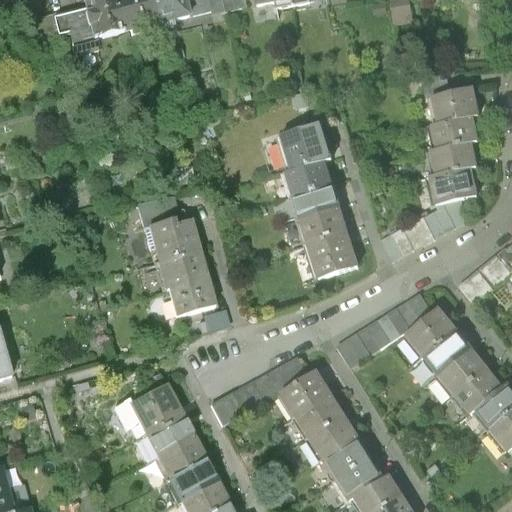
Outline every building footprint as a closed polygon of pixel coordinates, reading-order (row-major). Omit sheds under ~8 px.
[(118,0),(84,0),(87,10),(79,11),(83,32),(91,30),(92,39),(125,33),(118,0)] [(152,0),(118,0),(125,33),(158,26),(152,0)] [(152,0),(158,26),(190,20),(189,16),(186,0),(152,0)] [(223,0),(186,0),(189,16),(225,9),(223,0)] [(248,12),(245,0),(223,0),(225,9),(227,16),(248,12)] [(58,36),(83,32),(79,11),(54,16),(58,36)] [(484,90),(443,98),(449,126),(484,120),(489,118),(484,90)] [(489,144),(484,120),(449,126),(443,127),(448,152),(484,145),(489,144)] [(331,127),(293,139),(303,173),(336,163),(342,162),(331,127)] [(489,170),(484,145),(448,152),(441,154),(446,178),(483,171),(489,170)] [(296,175),(304,202),(344,189),(336,163),(303,173),(296,175)] [(489,200),(483,171),(446,178),(442,179),(447,208),(455,206),(475,202),(489,200)] [(352,216),(344,189),(304,202),(311,228),(352,216)] [(478,221),(475,202),(455,206),(393,239),(404,260),(478,221)] [(311,228),(319,254),(360,242),(352,216),(311,228)] [(183,222),(160,229),(169,264),(209,253),(201,224),(185,228),(183,222)] [(367,268),(360,242),(319,254),(327,280),(367,268)] [(511,251),(470,284),(484,304),(511,281),(511,251)] [(217,281),(209,253),(169,264),(177,292),(217,281)] [(224,309),(217,281),(177,292),(185,320),(224,309)] [(445,311),(432,293),(347,346),(360,369),(419,332),(445,311)] [(419,332),(435,352),(465,328),(449,308),(445,311),(419,332)] [(10,328),(0,330),(0,380),(5,379),(21,375),(10,328)] [(482,349),(465,328),(435,352),(452,373),(482,349)] [(452,373),(468,393),(498,369),(482,349),(452,373)] [(296,359),(209,407),(220,428),(280,396),(307,379),(296,359)] [(280,396),(293,417),(338,389),(325,368),(307,379),(280,396)] [(511,391),(511,386),(498,369),(468,393),(484,414),(489,409),(511,391)] [(179,400),(171,383),(130,404),(142,427),(183,407),(179,400)] [(351,410),(338,389),(293,417),(306,438),(351,410)] [(511,391),(489,409),(506,430),(511,424),(511,391)] [(190,420),(183,407),(142,427),(153,451),(195,431),(190,420)] [(306,438),(320,460),(365,432),(351,410),(306,438)] [(201,444),(195,431),(153,451),(165,475),(206,454),(201,444)] [(378,453),(365,432),(320,460),(333,481),(378,453)] [(391,474),(378,453),(333,481),(346,502),(353,498),(391,474)] [(213,467),(206,454),(165,475),(177,498),(218,478),(213,467)] [(0,511),(13,511),(12,507),(2,467),(0,467),(0,511)] [(353,498),(361,511),(383,511),(406,498),(391,474),(353,498)] [(224,489),(218,478),(177,498),(183,511),(209,511),(230,502),(224,489)] [(414,511),(406,498),(383,511),(414,511)] [(235,511),(230,502),(209,511),(235,511)]
